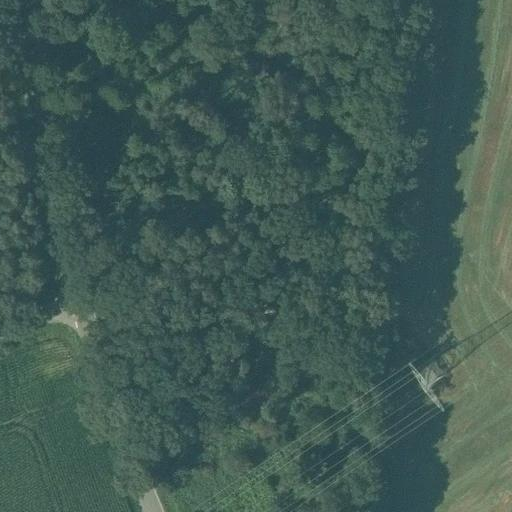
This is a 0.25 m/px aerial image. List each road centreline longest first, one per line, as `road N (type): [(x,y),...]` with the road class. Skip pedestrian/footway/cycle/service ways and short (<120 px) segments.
road 1 (tertiary): [(34,0),(77,279)]
road 2 (tertiary): [(77,279),(166,511)]
